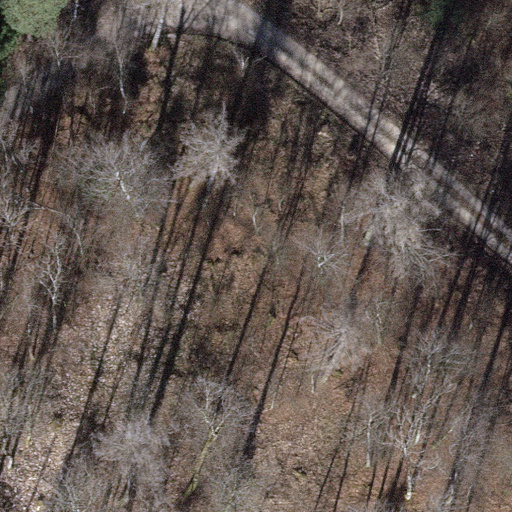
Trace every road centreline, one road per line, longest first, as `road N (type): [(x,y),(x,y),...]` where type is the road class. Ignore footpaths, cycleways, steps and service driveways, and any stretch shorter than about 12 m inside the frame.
road 1 (track): [(511,232),(228,0)]
road 2 (track): [(126,0),(0,104)]
